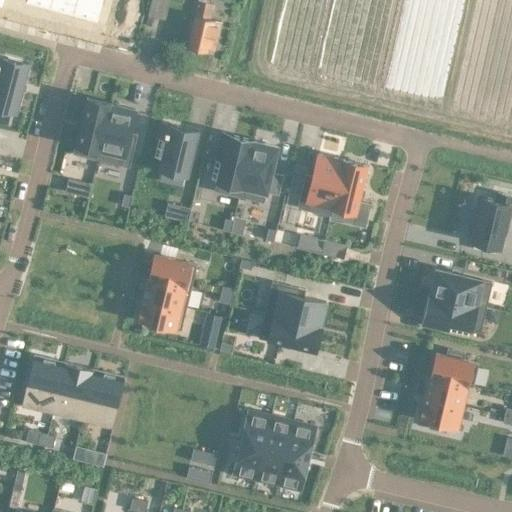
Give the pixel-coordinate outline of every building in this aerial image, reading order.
[(24,0),(23,2),(47,9),(49,0),(24,0)] [(49,0),(47,9),(71,15),(74,0),(49,0)] [(74,0),(71,15),(95,22),(99,5),(104,7),(105,0),(74,0)] [(195,0),(185,45),(207,50),(207,46),(214,47),(220,18),(209,17),(212,1),(205,0),(195,0)] [(146,14),(143,22),(150,24),(152,16),(146,14)] [(0,106),(12,109),(25,61),(0,54),(0,106)] [(85,95),(71,151),(96,157),(109,101),(85,95)] [(109,101),(96,157),(127,164),(134,138),(126,136),(128,130),(133,107),(109,101)] [(159,155),(156,167),(182,174),(193,129),(167,123),(163,138),(155,136),(151,153),(159,155)] [(214,157),(209,175),(216,176),(213,188),(238,194),(252,138),(226,132),(220,158),(214,157)] [(252,138),(238,194),(262,199),(275,144),(252,138)] [(302,178),(296,205),(329,213),(341,157),(317,151),(311,173),(310,180),(302,178)] [(329,213),(328,216),(364,224),(369,201),(357,198),(366,163),(341,157),(329,213)] [(66,175),(63,189),(87,195),(90,181),(66,175)] [(122,191),(119,203),(127,204),(130,193),(122,191)] [(490,199),(478,196),(467,240),(493,247),(500,219),(504,220),(510,195),(492,191),(490,199)] [(166,200),(163,213),(186,219),(189,205),(166,200)] [(224,216),(221,227),(229,229),(232,217),(224,216)] [(266,226),(264,237),(272,239),(274,228),(266,226)] [(298,231),(295,245),(319,251),(322,237),(298,231)] [(322,237),(319,251),(342,256),(345,243),(322,237)] [(153,252),(147,273),(190,284),(195,262),(153,252)] [(240,256),(238,264),(249,267),(251,259),(240,256)] [(435,267),(429,290),(484,304),(490,280),(435,267)] [(147,273),(142,295),(185,305),(190,284),(147,273)] [(270,279),(263,310),(318,324),(324,299),(302,294),(295,292),(297,285),(270,279)] [(221,283),(219,291),(231,294),(232,286),(221,283)] [(478,329),(484,304),(429,290),(423,315),(449,322),(448,328),(466,332),(467,326),(478,329)] [(219,291),(217,299),(229,301),(231,294),(219,291)] [(140,303),(137,315),(137,317),(179,327),(185,305),(142,295),(140,303)] [(263,310),(257,335),(312,348),(318,324),(263,310)] [(208,311),(206,318),(218,321),(220,313),(208,311)] [(220,339),(218,347),(229,350),(231,342),(220,339)] [(434,350),(429,373),(465,382),(471,384),(477,361),(461,357),(463,350),(446,346),(444,353),(434,350)] [(33,352),(20,403),(50,410),(63,359),(33,352)] [(63,359),(50,410),(81,417),(93,366),(63,359)] [(93,366),(81,417),(111,425),(123,373),(93,366)] [(429,373),(424,394),(460,403),(465,382),(429,373)] [(422,402),(419,414),(419,415),(428,418),(427,425),(444,429),(446,422),(455,424),(460,403),(424,394),(422,402)] [(246,407),(238,439),(261,444),(269,413),(246,407)] [(269,413),(261,444),(284,450),(292,418),(269,413)] [(511,416),(505,415),(503,423),(511,425),(511,416)] [(292,418),(284,450),(307,455),(314,424),(292,418)] [(38,430),(35,441),(43,443),(46,431),(38,430)] [(46,431),(43,443),(51,445),(54,433),(46,431)] [(238,439),(231,470),(254,476),(261,444),(238,439)] [(261,444),(254,476),(277,481),(284,450),(261,444)] [(191,446),(188,457),(196,459),(199,448),(191,446)] [(199,448),(196,459),(204,461),(207,449),(199,448)] [(207,449),(204,461),(212,463),(215,451),(207,449)] [(96,450),(93,461),(101,463),(104,452),(96,450)] [(284,450),(277,481),(299,487),(307,455),(284,450)] [(187,463),(184,475),(192,477),(195,465),(187,463)] [(195,465),(192,477),(200,479),(203,467),(195,465)] [(15,467),(13,479),(20,481),(23,469),(15,467)] [(203,467),(200,479),(208,481),(210,469),(203,467)] [(131,495),(128,507),(136,509),(138,497),(131,495)] [(138,497),(136,509),(143,510),(146,499),(138,497)]
